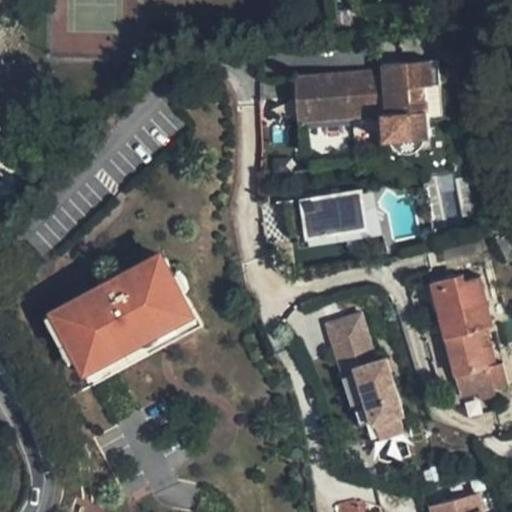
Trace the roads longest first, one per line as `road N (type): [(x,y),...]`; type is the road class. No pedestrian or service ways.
road 1 (unknown): [(263,288),(273,330),(306,396),(328,502)]
road 2 (residential): [(39,511),(42,458),(0,368)]
